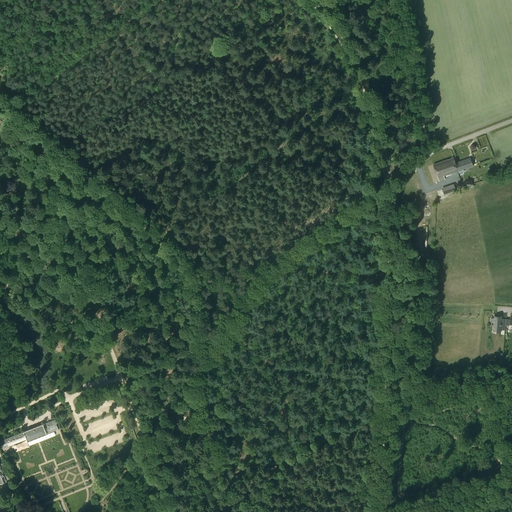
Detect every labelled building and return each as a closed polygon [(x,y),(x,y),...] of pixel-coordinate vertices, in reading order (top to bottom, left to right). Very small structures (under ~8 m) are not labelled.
[(466,169),(472,167),(478,165),(477,163),(472,164),(470,158),(455,163),(453,157),(434,164),(440,181),(445,179),(444,176),(466,168),(466,169)] [(413,198),(413,184),(395,185),(396,199),(413,198)] [(438,186),(440,194),(452,191),(450,184),(438,186)] [(499,314),(499,315),(495,315),(495,314),(494,314),(492,332),(493,332),(494,330),(500,330),(500,333),(501,333),(501,330),(505,330),(506,319),(501,318),(502,317),(499,317),(499,314)] [(4,443),(2,444),(3,448),(26,439),(27,442),(46,434),(46,433),(58,429),(56,424),(57,423),(55,419),(42,424),(23,431),(23,432),(3,440),(4,443)]
